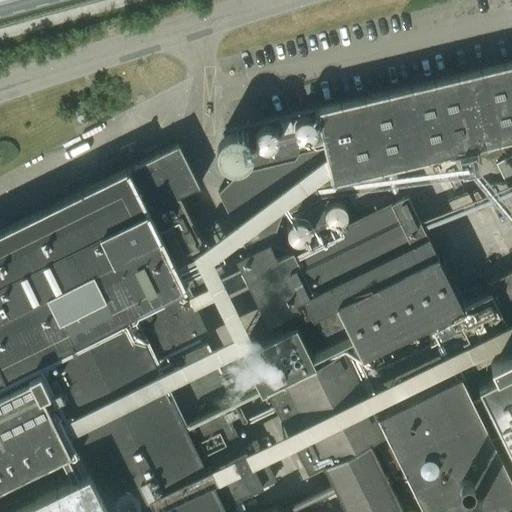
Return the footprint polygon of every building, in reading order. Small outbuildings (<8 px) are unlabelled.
[(320,198),(317,183),(511,136),(511,60),(316,107),(316,108),(231,128),(241,170),(240,170),(220,190),(247,246),(276,232),(283,212),(320,198)] [(75,484),(18,511),(313,511),(310,506),(297,511),(280,511),(278,505),(262,511),(226,511),(223,502),(274,479),(204,338),(210,335),(184,283),(215,268),(202,242),(172,257),(155,223),(205,198),(177,141),(0,229),(0,373),(32,358),(41,376),(71,435),(86,465),(69,473),(75,484)] [(511,154),(495,163),(511,195),(511,194),(511,154)] [(511,511),(511,470),(493,433),(511,423),(511,335),(507,326),(511,323),(511,291),(495,301),(489,290),(461,304),(437,254),(501,223),(492,203),(413,243),(392,201),(291,250),(284,236),(239,258),(269,319),(305,301),(331,354),(266,386),(307,470),(323,462),(347,511),(404,511),(369,439),(387,430),(426,511),(511,511)] [(0,470),(71,435),(41,376),(0,396),(0,470)]
